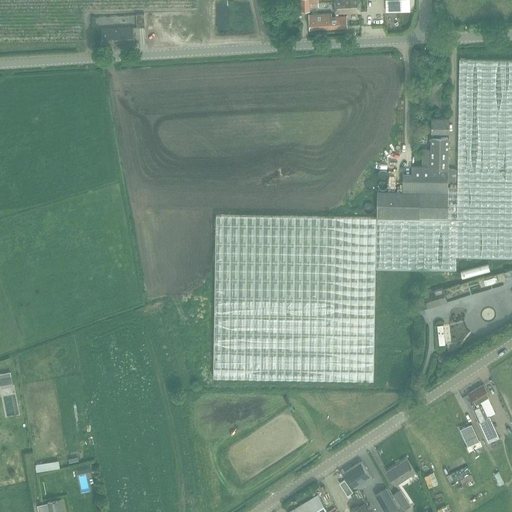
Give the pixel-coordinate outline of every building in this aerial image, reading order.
[(308,0),(300,0),(301,11),(309,11),(309,7),(308,0)] [(334,0),(335,14),(338,13),(360,13),(359,0),(334,0)] [(331,14),(309,15),(310,30),(347,27),(347,16),(338,17),(338,13),(335,14),(335,17),(331,17),(331,14)] [(144,14),(136,15),(137,28),(145,27),(144,14)] [(133,27),(101,29),(102,43),(134,41),(133,27)] [(68,54),(80,54),(80,43),(68,43),(68,54)] [(441,137),(432,137),(432,149),(423,149),(423,167),(412,167),(412,173),(403,173),(403,192),(378,192),(377,217),(216,214),(213,377),(374,380),(376,269),(456,270),(457,257),(511,258),(511,59),(459,59),(457,173),(456,173),(456,169),(449,169),(449,138),(441,137)] [(432,118),(432,137),(441,137),(441,131),(449,131),(449,118),(432,118)] [(424,295),(428,308),(434,306),(430,293),(424,295)] [(448,310),(440,310),(441,325),(449,324),(448,310)] [(487,326),(492,319),(485,314),(480,322),(487,326)] [(449,332),(437,332),(438,347),(449,347),(449,332)] [(483,385),(469,393),(475,404),(472,405),(479,421),(488,442),(499,437),(490,416),(487,417),(480,401),(490,396),(483,385)] [(510,427),(502,410),(494,413),(502,430),(510,427)] [(472,424),(460,429),(468,446),(479,441),(472,424)] [(387,472),(392,480),(395,485),(415,472),(407,459),(387,472)] [(353,486),(362,487),(373,480),(361,462),(345,473),(353,486)] [(433,480),(425,483),(428,495),(437,492),(433,480)] [(391,511),(398,508),(387,488),(375,495),(385,511),(391,511)] [(401,490),(394,495),(404,510),(410,505),(401,490)] [(288,511),(321,511),(327,509),(318,494),(288,511)] [(59,511),(57,501),(48,503),(49,511),(59,511)] [(467,502),(457,508),(459,511),(470,511),(472,511),(467,502)]
